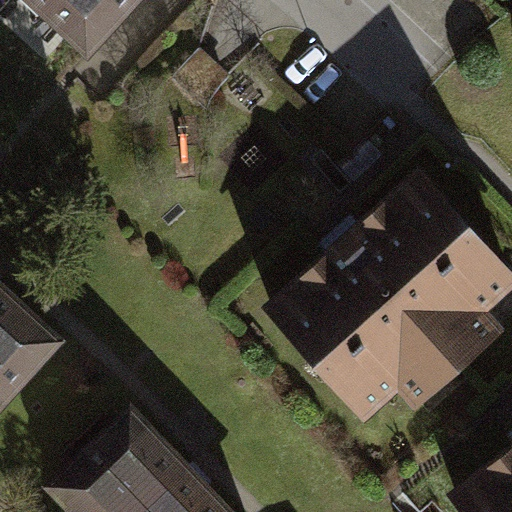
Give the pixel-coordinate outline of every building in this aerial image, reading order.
[(141,0),(27,0),(85,57),(141,0)] [(511,313),(511,289),(424,192),(277,322),(377,434),(511,313)] [(0,428),(75,348),(0,279),(0,428)] [(242,511),(127,394),(43,475),(79,511),(242,511)] [(511,511),(511,473),(473,503),(479,511),(511,511)]
